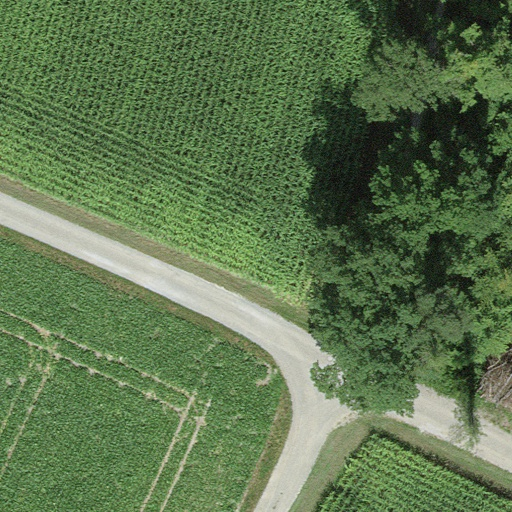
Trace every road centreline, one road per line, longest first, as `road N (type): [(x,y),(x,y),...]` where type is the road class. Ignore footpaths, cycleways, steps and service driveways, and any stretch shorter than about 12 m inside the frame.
road 1 (track): [(0,208),(347,370)]
road 2 (track): [(347,370),(511,452)]
road 3 (track): [(347,370),(270,511)]
